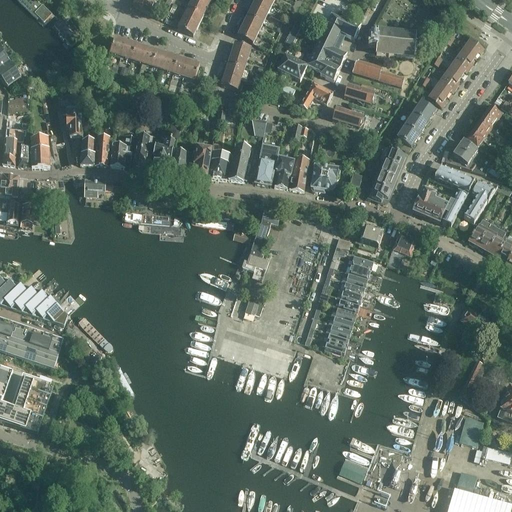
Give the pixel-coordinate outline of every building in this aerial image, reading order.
[(33,0),(20,0),(18,2),(39,22),(48,13),(33,0)] [(148,16),(153,6),(141,0),(137,0),(133,9),(148,16)] [(208,8),(212,0),(193,0),(193,1),(208,8)] [(268,16),(272,6),(260,0),(256,0),(252,8),(268,16)] [(203,18),(208,8),(193,1),(188,11),(203,18)] [(263,26),(268,16),(252,8),(248,18),(263,26)] [(198,28),(203,18),(188,11),(183,21),(198,28)] [(340,36),(346,24),(331,17),(327,27),(325,30),(340,37),(340,36)] [(258,36),(263,26),(248,18),(243,28),(258,36)] [(79,43),(61,20),(52,27),(70,50),(79,43)] [(193,38),(198,28),(183,21),(178,31),(193,38)] [(354,42),(361,29),(347,22),(346,24),(340,36),(351,41),(354,42)] [(253,46),(258,36),(243,28),(238,38),(253,46)] [(333,50),(340,37),(325,30),(319,43),(333,50)] [(416,54),(417,43),(415,43),(416,37),(378,33),(378,40),(369,39),(368,49),(377,50),(376,57),(414,60),(414,54),(416,54)] [(343,56),(351,41),(340,36),(340,37),(333,50),(333,51),(327,63),(326,64),(340,71),(347,58),(343,56)] [(121,59),(126,43),(115,40),(110,56),(121,59)] [(484,52),(471,42),(464,52),(475,60),(479,54),(481,56),(484,52)] [(131,63),(136,47),(126,43),(121,59),(131,63)] [(327,63),(333,51),(333,50),(319,43),(313,56),(327,63)] [(248,61),(251,50),(235,45),(231,56),(248,61)] [(142,66),(147,50),(136,47),(131,63),(142,66)] [(0,70),(10,64),(6,59),(7,58),(1,50),(0,51),(0,50),(0,70)] [(152,69),(157,53),(147,50),(142,66),(152,69)] [(471,66),(475,60),(464,52),(457,62),(470,71),(473,67),(471,66)] [(163,73),(168,57),(157,53),(152,69),(163,73)] [(244,72),(248,61),(231,56),(228,67),(244,72)] [(326,64),(327,63),(313,56),(307,68),(307,69),(321,76),(320,78),(334,84),(340,71),(326,64)] [(173,76),(178,60),(168,57),(163,73),(173,76)] [(300,84),(307,69),(307,68),(285,57),(277,72),(300,84)] [(184,79),(189,63),(178,60),(173,76),(184,79)] [(470,71),(457,62),(450,72),(461,79),(465,74),(467,75),(470,71)] [(195,83),(200,67),(189,63),(184,79),(195,83)] [(13,69),(10,64),(0,70),(0,78),(8,89),(21,80),(19,77),(20,76),(14,68),(13,69)] [(404,80),(381,74),(382,70),(359,64),(352,76),(401,90),(404,80)] [(241,82),(244,72),(228,67),(225,77),(241,82)] [(456,85),(461,79),(450,72),(443,82),(456,91),(459,87),(456,85)] [(237,93),(241,82),(225,77),(221,88),(237,93)] [(456,91),(443,82),(436,91),(447,99),(451,93),(453,95),(456,91)] [(327,107),(333,96),(313,85),(300,108),(307,112),(314,100),(327,107)] [(371,108),(375,96),(373,95),(374,90),(366,88),(365,93),(348,88),(347,89),(348,89),(347,91),(346,92),(347,92),(346,96),(345,96),(345,97),(345,99),(344,99),(344,100),(355,103),(355,101),(357,102),(357,103),(371,108)] [(119,90),(118,93),(121,94),(120,101),(126,102),(128,93),(123,92),(124,90),(119,90)] [(442,105),(447,99),(436,91),(429,101),(442,111),(445,106),(442,105)] [(82,140),(81,111),(80,98),(80,92),(67,93),(68,99),(59,100),(60,109),(66,109),(66,111),(66,131),(69,131),(70,140),(82,140)] [(28,115),(27,101),(9,103),(8,116),(14,116),(14,113),(28,115)] [(504,112),(509,106),(506,103),(501,110),(504,112)] [(427,127),(434,115),(435,116),(435,115),(421,106),(413,118),(427,127)] [(495,126),(503,115),(492,107),(485,118),(495,126)] [(359,131),(363,119),(336,111),(335,112),(336,112),(335,114),(335,115),(334,119),(333,119),(333,120),(334,120),(333,122),(332,123),(343,126),(343,124),(345,125),(345,127),(359,131)] [(225,125),(226,116),(225,116),(218,116),(217,127),(224,128),(225,126),(225,125)] [(419,139),(427,127),(413,118),(406,130),(419,139)] [(489,134),(495,126),(485,118),(479,127),(489,134)] [(265,132),(267,123),(259,122),(256,135),(264,137),(265,132)] [(483,142),(489,134),(479,127),(473,135),(483,142)] [(298,144),(301,130),(295,128),(292,142),(298,144)] [(411,150),(419,139),(406,130),(398,142),(412,151),(412,150),(411,150)] [(15,169),(17,144),(25,145),(26,134),(6,131),(3,167),(15,169)] [(335,146),(337,140),(337,139),(322,135),(321,141),(335,146)] [(477,151),(483,142),(473,135),(466,144),(477,151)] [(94,169),(96,144),(96,137),(91,137),(91,144),(82,144),(81,168),(94,169)] [(132,157),(135,141),(125,139),(124,150),(112,148),(110,169),(124,171),(126,156),(132,157)] [(148,165),(152,141),(138,139),(132,172),(144,174),(146,165),(148,165)] [(50,171),(49,153),(48,140),(31,141),(31,154),(32,171),(50,171)] [(107,169),(109,141),(97,140),(95,169),(107,169)] [(168,177),(174,143),(167,142),(165,150),(154,148),(152,159),(154,159),(152,173),(152,174),(153,175),(168,177)] [(494,167),(467,147),(463,145),(456,155),(450,154),(446,166),(485,179),(494,167)] [(405,160),(389,154),(371,148),(367,160),(384,165),(401,172),(406,161),(405,160)] [(243,185),(250,153),(236,150),(229,183),(243,185)] [(274,176),(276,163),(279,153),(263,150),(255,186),(267,189),(267,188),(271,189),(274,176)] [(30,161),(30,152),(20,151),(18,170),(29,171),(30,161)] [(207,182),(211,153),(197,151),(193,172),(197,173),(196,178),(198,180),(207,182)] [(191,169),(193,158),(174,155),(171,176),(171,177),(172,177),(183,179),(185,168),(191,169)] [(226,184),(231,159),(211,156),(207,182),(226,184)] [(304,195),(310,164),(296,161),(295,166),(290,192),(304,195)] [(290,192),(295,166),(279,163),(279,164),(276,163),(274,176),(278,177),(274,190),(284,192),(287,192),(290,192)] [(396,183),(401,172),(384,165),(380,176),(396,183)] [(334,192),(335,182),(336,182),(339,180),(340,176),(338,173),(315,170),(311,192),(313,195),(319,196),(322,194),(322,192),(331,194),(334,192)] [(451,231),(477,183),(477,182),(446,173),(452,175),(451,176),(442,172),(441,171),(440,173),(439,175),(433,172),(432,171),(423,193),(413,214),(440,226),(442,221),(444,222),(442,227),(451,231)] [(0,196),(17,199),(19,179),(19,178),(1,176),(1,177),(0,191),(0,196)] [(392,194),(396,183),(380,176),(375,187),(392,194)] [(359,191),(362,180),(353,178),(350,188),(359,191)] [(488,206),(497,190),(496,190),(481,183),(471,199),(476,201),(464,222),(474,227),(487,205),(488,206)] [(104,195),(105,185),(105,184),(86,184),(85,199),(97,200),(97,195),(104,195)] [(388,203),(392,194),(375,187),(369,200),(381,205),(382,205),(383,205),(384,205),(385,205),(386,204),(387,204),(388,203)] [(19,222),(20,210),(20,207),(9,205),(7,224),(19,225),(19,222)] [(35,209),(33,209),(23,207),(21,226),(33,227),(35,209)] [(277,229),(281,216),(265,214),(262,223),(261,227),(260,227),(250,258),(247,267),(266,274),(270,264),(260,261),(270,230),(271,226),(277,229)] [(129,224),(130,225),(182,229),(183,229),(184,228),(184,227),(185,227),(185,226),(185,225),(186,224),(185,223),(185,222),(184,221),(183,220),(182,220),(131,216),(130,216),(129,216),(128,217),(127,218),(127,219),(127,220),(127,221),(127,222),(128,223),(128,224),(129,224)] [(231,224),(206,221),(205,221),(204,221),(203,221),(203,222),(202,222),(202,223),(202,224),(201,224),(201,225),(201,226),(202,227),(203,228),(204,229),(230,232),(231,232),(232,232),(233,231),(233,230),(234,229),(234,228),(234,227),(233,226),(233,225),(232,225),(231,224)] [(139,228),(138,234),(151,237),(185,240),(186,239),(187,239),(187,238),(188,238),(188,237),(188,236),(189,235),(188,234),(188,233),(188,232),(187,232),(187,231),(186,231),(185,231),(184,230),(151,228),(139,228)] [(378,250),(383,236),(360,229),(359,235),(363,236),(360,244),(378,250)] [(477,250),(488,234),(479,229),(468,245),(470,245),(469,246),(473,249),(474,248),(477,250)] [(496,260),(506,244),(511,235),(502,230),(497,239),(487,255),(488,256),(488,257),(492,259),(493,258),(496,260)] [(252,238),(236,232),(233,241),(249,246),(252,238)] [(487,255),(497,239),(488,234),(477,250),(479,251),(478,252),(483,254),(483,253),(487,255)] [(410,261),(417,244),(399,236),(399,237),(392,253),(387,268),(394,271),(400,256),(410,261)] [(347,256),(351,245),(340,241),(339,241),(336,252),(339,254),(347,256)] [(507,266),(511,256),(511,247),(506,244),(496,260),(498,261),(497,262),(501,264),(502,263),(507,266)] [(371,273),(374,265),(351,257),(349,262),(353,263),(352,267),(371,273)] [(368,282),(371,273),(352,267),(348,266),(347,271),(351,272),(349,276),(368,282)] [(365,291),(368,282),(349,276),(346,275),(344,279),(348,281),(347,284),(347,285),(365,291)] [(68,319),(47,296),(0,279),(0,307),(64,329),(68,319)] [(363,299),(365,291),(347,285),(347,284),(343,283),(341,288),(345,289),(344,293),(363,299)] [(360,308),(363,299),(344,293),(340,292),(338,296),(342,298),(341,301),(341,302),(360,308)] [(357,316),(360,308),(341,302),(341,301),(337,300),(336,305),(340,306),(338,310),(357,316)] [(258,308),(249,305),(245,316),(253,319),(258,308)] [(354,325),(357,316),(338,310),(335,309),(333,314),(337,315),(336,319),(354,325)] [(474,332),(482,320),(469,311),(468,312),(466,310),(461,318),(463,319),(460,323),(468,328),(467,330),(469,331),(470,329),(474,332)] [(352,333),(354,325),(336,319),(332,317),(330,322),(334,323),(333,327),(352,333)] [(487,341),(496,329),(482,320),(474,332),(478,335),(477,336),(479,338),(480,336),(487,341)] [(55,368),(63,345),(64,343),(0,321),(0,353),(54,372),(55,368)] [(78,327),(79,328),(102,351),(103,351),(104,351),(105,351),(106,351),(107,350),(108,349),(108,348),(108,347),(108,346),(108,345),(84,322),(83,321),(82,321),(81,321),(81,322),(80,322),(79,322),(79,323),(78,324),(78,325),(78,326),(78,327)] [(349,342),(352,333),(333,327),(329,326),(328,331),(331,332),(330,336),(349,342)] [(346,351),(349,342),(330,336),(326,334),(325,339),(329,341),(327,344),(327,345),(346,351)] [(80,347),(86,341),(83,338),(77,344),(80,347)] [(343,359),(346,351),(327,345),(327,344),(324,343),(322,348),(326,349),(325,353),(343,359)] [(482,364),(487,356),(483,354),(478,362),(482,364)] [(136,399),(119,369),(118,368),(117,368),(116,368),(115,368),(114,368),(114,369),(113,369),(113,370),(113,371),(130,401),(136,404),(136,399)] [(467,406),(481,378),(481,370),(480,370),(475,368),(459,400),(467,406)] [(14,401),(11,412),(8,411),(1,409),(2,405),(3,402),(13,374),(0,369),(0,370),(0,425),(3,426),(4,427),(37,437),(39,431),(36,430),(39,421),(42,422),(44,416),(40,415),(42,411),(42,410),(14,401)] [(22,378),(18,390),(45,399),(49,401),(51,395),(47,393),(49,387),(22,378)] [(118,394),(115,389),(114,390),(111,385),(108,387),(118,403),(121,401),(117,395),(118,394)] [(18,390),(14,401),(42,410),(42,411),(45,412),(47,406),(44,405),(45,399),(18,390)] [(511,390),(509,390),(503,405),(502,406),(501,408),(501,410),(501,412),(506,414),(504,419),(511,422),(511,390)] [(472,403),(468,407),(475,412),(478,408),(472,403)] [(484,425),(466,420),(459,445),(477,450),(484,425)] [(71,423),(69,433),(80,436),(83,426),(71,423)] [(511,455),(488,449),(484,461),(508,467),(511,455)] [(402,466),(405,456),(389,452),(386,462),(402,466)] [(460,477),(455,493),(471,497),(476,482),(460,477)] [(455,493),(453,492),(447,511),(509,511),(511,508),(471,497),(455,493)]
